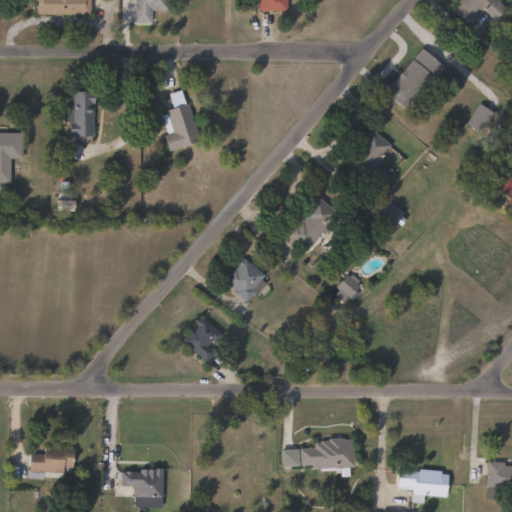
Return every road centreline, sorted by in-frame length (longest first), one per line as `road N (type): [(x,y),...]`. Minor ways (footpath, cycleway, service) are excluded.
road 1 (residential): [(511,389),(0,386)]
road 2 (residential): [(408,0),(83,386)]
road 3 (residential): [(365,48),(0,49)]
